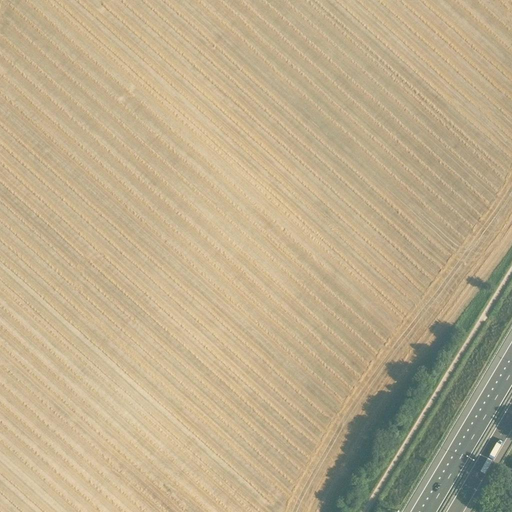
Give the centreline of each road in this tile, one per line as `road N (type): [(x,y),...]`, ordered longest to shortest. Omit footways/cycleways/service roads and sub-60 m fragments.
road 1 (track): [(511,271),(365,511)]
road 2 (motorway): [(511,369),(428,511)]
